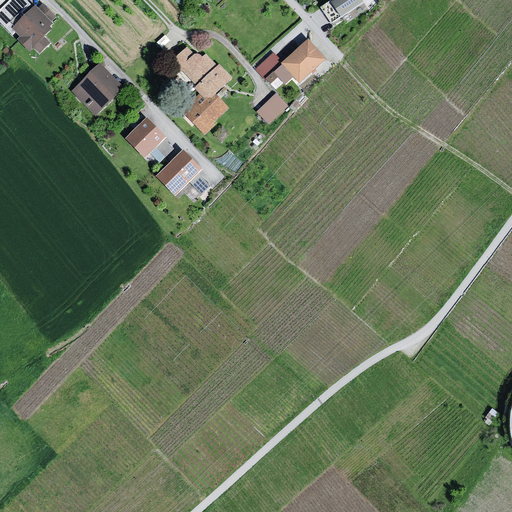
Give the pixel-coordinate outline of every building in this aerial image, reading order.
[(0,0),(0,10),(10,0),(0,0)] [(10,0),(0,10),(0,22),(12,35),(15,32),(21,37),(17,40),(29,52),(34,48),(40,54),(51,44),(45,37),(53,30),(50,28),(54,24),(52,22),(56,17),(44,4),(39,8),(36,6),(26,16),(23,13),(31,5),(26,0),(10,0)] [(361,0),(336,0),(332,3),(341,17),(364,3),(361,0)] [(300,84),(327,60),(309,40),(284,63),(283,64),(284,65),(294,77),(300,84)] [(188,47),(173,61),(197,86),(195,89),(200,94),(205,99),(212,99),(217,95),(233,78),(220,65),(218,67),(207,54),(203,57),(201,55),(198,54),(195,55),(188,47)] [(284,63),(274,52),(255,70),(266,81),(267,79),(275,73),(284,65),(283,64),(284,63)] [(101,64),(72,92),(95,116),(125,88),(101,64)] [(294,77),(284,65),(275,73),(279,78),(285,85),(294,77)] [(275,73),(267,79),(271,84),(279,78),(275,73)] [(200,94),(183,111),(205,135),(216,125),(214,122),(229,108),(217,95),(212,99),(205,99),(200,94)] [(288,107),(276,94),(258,112),(269,124),(288,107)] [(147,119),(126,139),(146,159),(157,149),(166,140),(167,139),(147,119)] [(174,149),(166,140),(157,149),(165,158),(174,149)] [(156,177),(175,197),(190,183),(199,174),(202,171),(183,151),(156,177)] [(211,186),(199,174),(190,183),(202,195),(211,186)]
